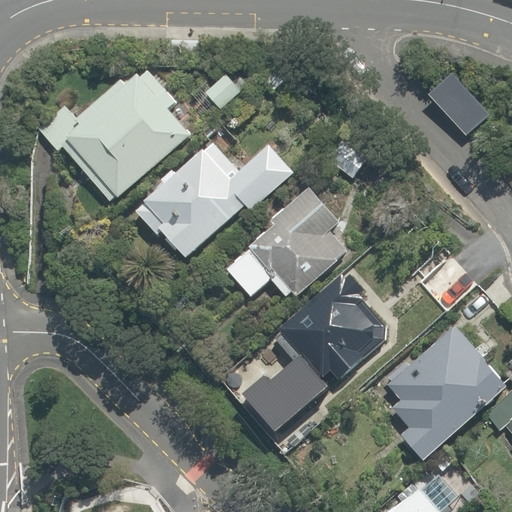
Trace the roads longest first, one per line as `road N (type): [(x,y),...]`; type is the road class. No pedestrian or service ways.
road 1 (residential): [(0,329),(80,343),(252,511)]
road 2 (residential): [(339,0),(374,65),(511,222)]
